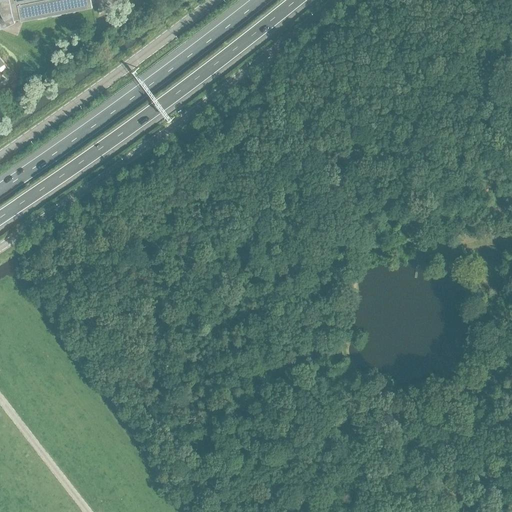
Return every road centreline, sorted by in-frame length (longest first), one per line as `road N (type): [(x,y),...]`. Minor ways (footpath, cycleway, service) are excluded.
road 1 (unclassified): [(0,247),(336,0)]
road 2 (motorway): [(0,217),(297,0)]
road 3 (motorway): [(259,0),(0,190)]
road 4 (tertiary): [(0,160),(216,0)]
